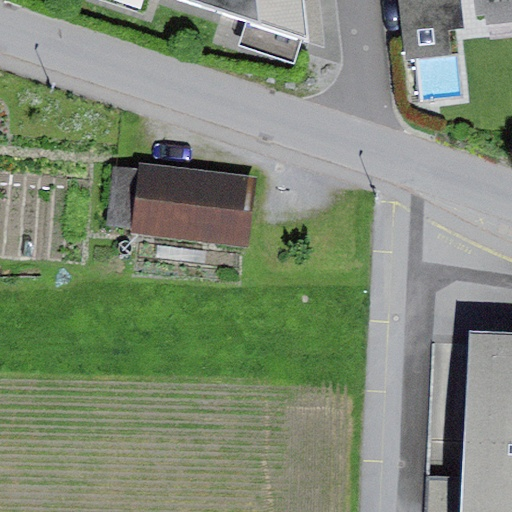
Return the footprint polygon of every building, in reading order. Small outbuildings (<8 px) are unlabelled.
[(203,0),(311,33),(306,0),(203,0)] [(462,0),(398,0),(402,58),(451,55),(450,27),(465,26),(462,0)] [(511,0),(480,0),(483,24),(511,21),(511,0)] [(255,175),(141,161),(140,168),(133,225),(132,233),(246,247),(255,175)] [(133,225),(140,168),(114,164),(107,221),(133,225)] [(511,511),(511,329),(472,327),(461,511),(511,511)]
